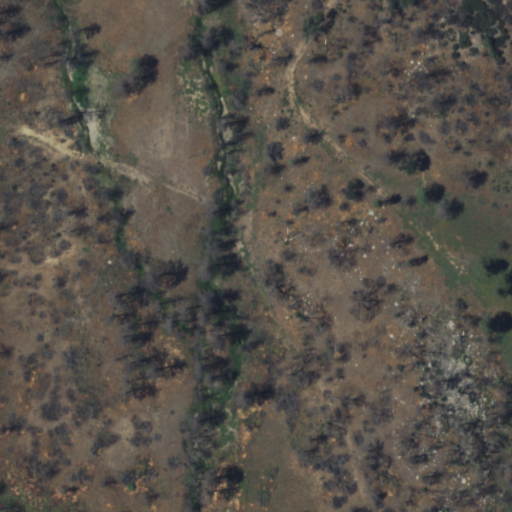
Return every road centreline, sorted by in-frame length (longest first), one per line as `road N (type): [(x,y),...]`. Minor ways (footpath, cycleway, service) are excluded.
road 1 (track): [(367,511),(329,395),(276,321),(226,218),(86,156),(0,133)]
road 2 (track): [(294,111),(479,289),(511,350)]
road 3 (track): [(294,111),(294,65),(332,0)]
